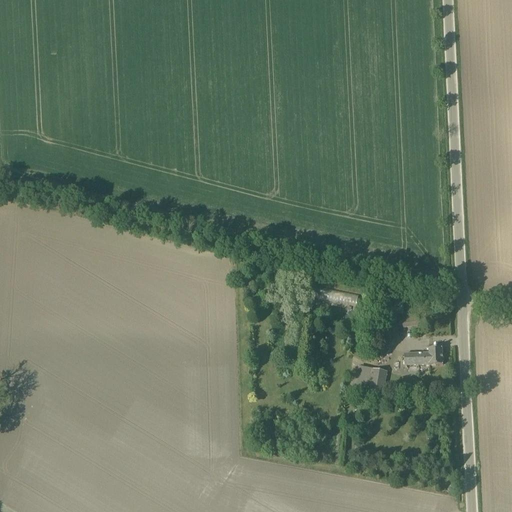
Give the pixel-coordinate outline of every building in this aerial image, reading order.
[(313,285),(311,297),(355,307),(357,295),(313,285)] [(388,315),(402,315),(402,301),(388,302),(388,315)] [(402,318),(403,321),(404,328),(419,325),(418,315),(402,318)] [(430,366),(443,365),(442,348),(429,349),(429,354),(404,355),(405,366),(430,365),(430,366)] [(383,394),(387,372),(372,369),(369,391),(383,394)]
